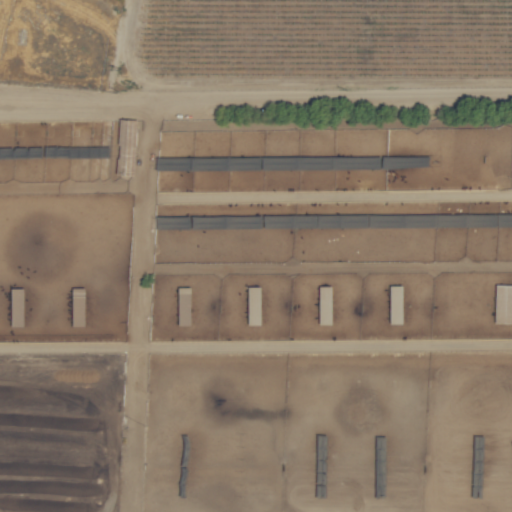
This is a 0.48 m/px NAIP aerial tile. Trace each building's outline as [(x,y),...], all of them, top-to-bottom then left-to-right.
[(403,284),(391,285),(391,323),(403,323),(403,284)] [(496,321),(511,321),(511,294),(511,284),(497,284),(496,321)] [(332,285),(320,285),(321,324),(333,323),(332,285)] [(24,287),(11,288),(12,325),(25,325),(24,287)] [(86,287),(73,287),(72,325),(85,325),(86,287)] [(191,325),(191,292),(179,292),(179,325),(191,325)]
